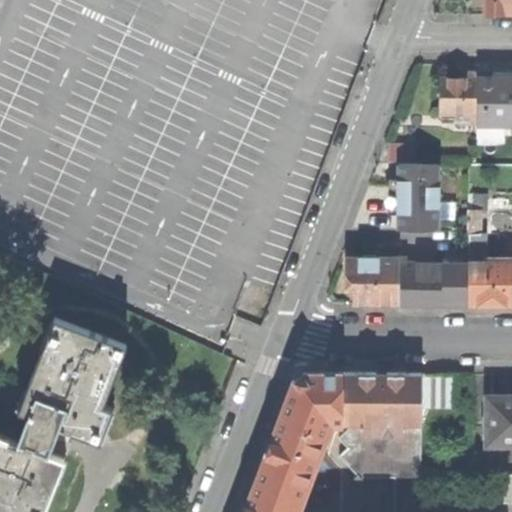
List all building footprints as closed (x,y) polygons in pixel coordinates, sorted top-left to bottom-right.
[(511,14),(511,0),(484,0),(485,14),(502,14),(511,14)] [(458,121),(477,121),(477,77),(477,72),(466,72),(466,78),(456,78),(441,78),(441,113),(458,114),(458,121)] [(511,123),(511,76),(502,77),(477,77),(477,121),(477,124),(511,123)] [(389,143),(388,163),(398,163),(416,163),(417,143),(389,143)] [(439,163),(416,163),(398,163),(398,178),(389,178),(388,213),(398,213),(398,228),(438,228),(439,163)] [(468,210),(468,239),(481,239),(481,233),(482,210),(468,210)] [(468,239),(468,261),(484,261),(484,258),(499,259),(499,233),(481,233),(481,239),(468,239)] [(354,288),(354,303),(373,303),(399,303),(399,257),(347,257),(346,288),(354,288)] [(449,262),(407,262),(407,257),(399,257),(399,303),(431,303),(449,303),(449,262)] [(468,262),(468,303),(490,304),(511,303),(511,258),(499,259),(484,258),(484,261),(468,261),(468,262)] [(449,262),(449,303),(468,303),(468,262),(449,262)] [(0,433),(0,510),(5,511),(43,511),(64,458),(48,452),(58,425),(99,441),(112,407),(103,403),(126,344),(53,316),(17,410),(27,413),(17,440),(0,433)] [(295,511),(330,423),(332,420),(342,421),(341,372),(304,373),(295,378),(288,399),(278,423),(243,511),(295,511)] [(375,374),(341,372),(342,421),(342,422),(349,422),(421,423),(422,406),(422,373),(388,373),(388,376),(381,376),(375,376),(375,374)] [(439,406),(439,373),(422,373),(422,406),(439,406)] [(439,373),(439,406),(456,406),(457,373),(439,373)] [(511,398),(490,398),(490,442),(511,442),(511,398)] [(421,511),(421,423),(349,422),(349,428),(339,438),(348,448),(340,456),(358,475),(353,479),(360,486),(365,482),(361,477),(395,477),(394,511),(421,511)] [(511,475),(499,475),(499,503),(511,502),(511,475)]
